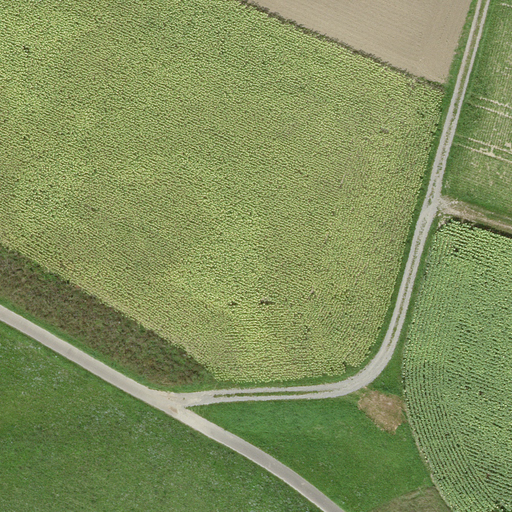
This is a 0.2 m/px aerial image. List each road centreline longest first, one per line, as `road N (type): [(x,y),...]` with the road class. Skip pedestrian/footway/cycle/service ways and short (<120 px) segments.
road 1 (track): [(152,399),(355,391),(382,366),(490,0)]
road 2 (track): [(0,316),(273,464),(332,511)]
